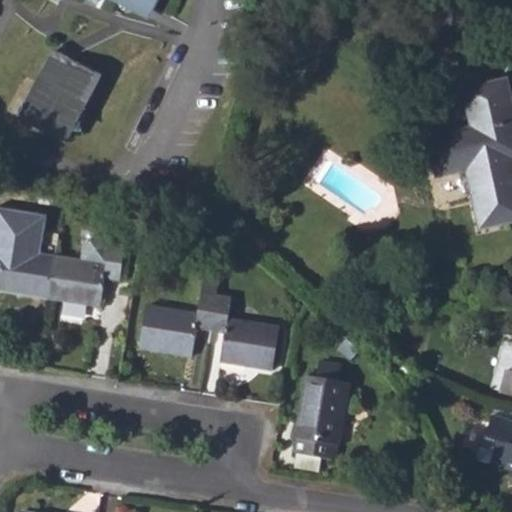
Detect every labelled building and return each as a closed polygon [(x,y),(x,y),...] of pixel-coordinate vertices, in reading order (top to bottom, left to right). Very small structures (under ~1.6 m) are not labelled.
[(144,15),(150,5),(140,0),(128,0),(126,5),(144,15)] [(468,33),(473,15),(443,8),(439,26),(468,33)] [(63,141),(99,73),(56,50),(19,118),(63,141)] [(511,219),(511,156),(509,140),(511,138),(511,105),(506,79),(465,88),(473,127),(430,136),(438,174),(467,168),(480,226),(511,219)] [(55,255),(5,247),(7,228),(0,227),(0,261),(2,262),(0,272),(0,291),(49,299),(55,255)] [(100,308),(104,277),(119,280),(124,246),(110,244),(110,238),(88,235),(82,240),(79,259),(55,255),(49,299),(100,308)] [(218,279),(221,267),(207,264),(204,276),(218,279)] [(197,315),(146,306),(139,348),(191,357),(196,327),(210,330),(216,297),(218,279),(204,276),(197,315)] [(224,332),(219,361),(271,370),(278,328),(228,319),(231,300),(216,297),(210,330),(224,332)] [(336,381),(338,368),(320,364),(317,378),(336,381)] [(511,371),(508,370),(501,391),(511,394),(511,371)] [(304,375),(292,438),(297,439),(295,453),(332,460),(335,446),(337,446),(348,383),(336,381),(317,378),(304,375)] [(511,411),(496,406),(493,416),(483,447),(479,449),(476,457),(478,461),(496,467),(500,465),(499,468),(511,472),(511,411)]
